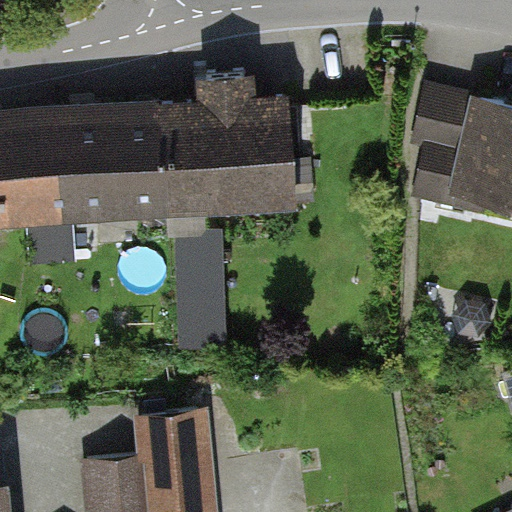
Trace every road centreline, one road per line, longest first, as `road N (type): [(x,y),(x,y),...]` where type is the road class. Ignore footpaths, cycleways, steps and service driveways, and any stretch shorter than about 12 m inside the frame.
road 1 (residential): [(169,13),(378,0)]
road 2 (residential): [(169,13),(101,43),(0,63)]
